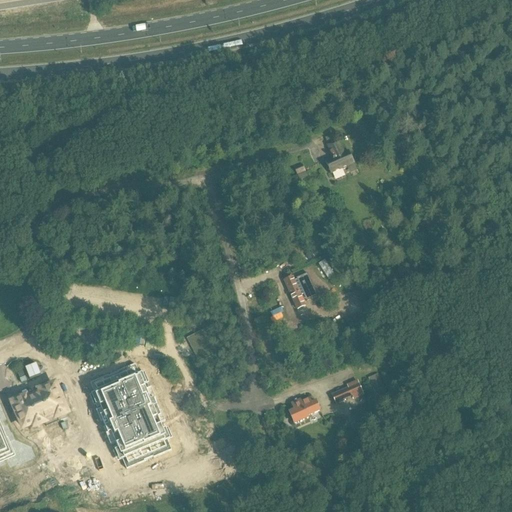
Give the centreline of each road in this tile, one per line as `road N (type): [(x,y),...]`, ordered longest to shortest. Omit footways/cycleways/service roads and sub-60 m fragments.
road 1 (primary): [(0,74),(113,66),(243,42),(386,0)]
road 2 (primary): [(286,0),(97,38),(0,47)]
